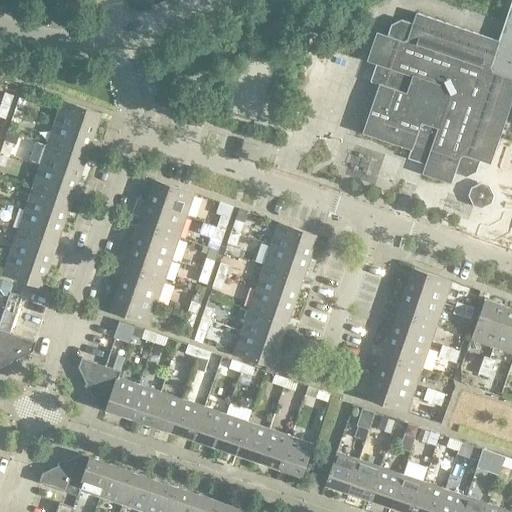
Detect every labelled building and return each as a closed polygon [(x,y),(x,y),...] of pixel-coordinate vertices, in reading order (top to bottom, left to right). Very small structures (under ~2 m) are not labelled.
[(511,0),(506,21),(499,41),(415,13),(411,27),(399,23),(394,25),(390,37),(376,32),(366,61),(375,64),(369,81),(378,84),(362,133),(411,150),(408,158),(424,164),(421,174),(450,183),(455,170),(466,174),(472,171),(476,159),(489,164),(511,98),(511,0)] [(4,93),(0,104),(9,107),(13,95),(4,93)] [(27,100),(18,97),(14,109),(23,112),(27,100)] [(101,113),(61,100),(54,122),(93,136),(101,113)] [(9,107),(0,104),(0,116),(5,119),(9,107)] [(23,112),(14,109),(11,121),(19,123),(23,112)] [(93,136),(54,122),(46,144),(86,157),(93,136)] [(12,144),(4,141),(0,151),(0,152),(8,155),(12,144)] [(86,157),(46,144),(39,166),(78,179),(86,157)] [(8,155),(0,152),(0,165),(4,167),(8,155)] [(78,179),(39,166),(32,187),(71,201),(78,179)] [(193,193),(154,180),(146,202),(185,216),(193,193)] [(474,188),(471,197),(469,198),(472,206),(480,208),(491,204),(494,196),(490,188),(487,189),(479,186),(474,188)] [(71,201),(32,187),(24,209),(64,222),(71,201)] [(185,216),(146,202),(139,224),(178,237),(185,216)] [(219,202),(215,213),(220,215),(229,218),(233,206),(219,202)] [(64,222),(24,209),(17,230),(56,244),(64,222)] [(216,226),(225,229),(229,218),(220,215),(216,226)] [(243,222),(235,220),(231,231),(239,234),(243,222)] [(317,235),(278,222),(270,245),(309,258),(317,235)] [(178,237),(139,224),(132,246),(171,259),(178,237)] [(212,238),(221,241),(225,229),(216,226),(212,238)] [(56,244),(17,230),(10,252),(49,265),(56,244)] [(239,234),(231,231),(227,243),(235,246),(239,234)] [(309,258),(270,245),(263,266),(302,280),(309,258)] [(171,259),(132,246),(124,267),(163,281),(171,259)] [(49,265),(10,252),(2,275),(41,288),(49,265)] [(205,258),(202,269),(210,272),(214,261),(205,258)] [(228,266),(220,263),(216,274),(224,277),(228,266)] [(302,280),(263,266),(255,288),(294,301),(302,280)] [(163,281),(124,267),(117,289),(156,302),(163,281)] [(451,281),(411,268),(404,290),(443,304),(451,281)] [(210,272),(202,269),(197,281),(206,284),(210,272)] [(224,277),(216,274),(212,286),(221,289),(224,277)] [(7,282),(2,295),(8,297),(12,284),(7,282)] [(294,301),(255,288),(248,309),(287,323),(294,301)] [(156,302),(117,289),(109,311),(148,325),(156,302)] [(443,304),(404,290),(396,312),(435,325),(443,304)] [(506,308),(483,300),(470,339),(493,347),(506,308)] [(191,301),(187,313),(195,316),(199,304),(191,301)] [(452,313),(461,316),(465,305),(456,302),(452,313)] [(473,308),(465,305),(461,316),(469,319),(473,308)] [(214,309),(205,306),(201,317),(210,320),(214,309)] [(511,309),(506,308),(493,347),(511,353),(511,309)] [(287,323),(248,309),(240,331),(280,344),(287,323)] [(435,325),(396,312),(389,333),(428,347),(435,325)] [(195,316),(187,313),(183,324),(191,327),(195,316)] [(210,320),(201,317),(197,329),(206,332),(210,320)] [(118,321),(113,337),(128,343),(134,326),(118,321)] [(0,329),(0,367),(32,351),(35,342),(0,329)] [(156,333),(144,330),(141,338),(153,342),(156,333)] [(280,344),(240,331),(233,354),(272,367),(280,344)] [(167,337),(156,333),(153,342),(164,346),(167,337)] [(428,347),(389,333),(382,355),(421,368),(428,347)] [(199,348),(187,344),(184,353),(196,357),(199,348)] [(437,356),(446,359),(450,348),(441,345),(437,356)] [(210,352),(199,348),(196,357),(207,361),(210,352)] [(459,351),(450,348),(446,359),(455,362),(459,351)] [(421,368),(382,355),(374,377),(413,390),(421,368)] [(483,355),(480,364),(492,368),(495,360),(483,355)] [(120,371),(81,358),(77,367),(97,406),(105,409),(116,377),(117,377),(120,371)] [(243,363),(231,359),(228,368),(240,372),(243,363)] [(254,367),(243,363),(240,372),(251,376),(254,367)] [(492,368),(480,364),(477,373),(489,377),(492,368)] [(286,378),(274,374),(271,383),(283,387),(286,378)] [(138,384),(117,377),(116,377),(105,409),(127,417),(138,384)] [(413,390),(374,377),(367,399),(406,413),(413,390)] [(297,382),(286,378),(283,387),(294,391),(297,382)] [(160,392),(138,384),(127,417),(149,424),(160,392)] [(423,400),(431,403),(435,391),(426,388),(423,400)] [(330,393),(318,389),(315,398),(327,402),(330,393)] [(444,394),(435,391),(431,403),(440,406),(444,394)] [(181,399),(160,392),(149,424),(170,431),(181,399)] [(203,407),(181,399),(170,431),(192,439),(203,407)] [(225,414),(203,407),(192,439),(214,446),(225,414)] [(361,408),(355,425),(368,430),(374,412),(361,408)] [(247,421),(225,414),(214,446),(235,454),(247,421)] [(393,420),(380,415),(376,427),(389,431),(393,420)] [(268,429),(247,421),(235,454),(257,461),(268,429)] [(416,428),(405,424),(403,432),(404,436),(412,438),(416,428)] [(415,439),(424,442),(428,431),(419,428),(415,439)] [(290,436),(268,429),(257,461),(279,468),(290,436)] [(312,444),(290,436),(279,468),(301,476),(312,444)] [(460,442),(449,438),(446,446),(457,450),(460,442)] [(472,446),(460,442),(457,450),(469,454),(472,446)] [(358,459),(335,452),(324,484),(347,492),(358,459)] [(504,457),(492,453),(489,461),(501,465),(504,457)] [(88,456),(81,454),(41,473),(38,482),(77,496),(79,489),(77,489),(88,456)] [(111,464),(88,456),(77,489),(79,489),(100,497),(111,464)] [(511,459),(504,457),(501,465),(511,469),(511,459)] [(380,467),(358,459),(347,492),(368,499),(380,467)] [(132,471),(111,464),(100,497),(121,504),(132,471)] [(401,474),(380,467),(368,499),(390,507),(401,474)] [(154,479),(132,471),(121,504),(143,511),(154,479)] [(412,511),(423,481),(401,474),(390,507),(405,511),(412,511)] [(167,511),(176,486),(154,479),(143,511),(145,511),(167,511)] [(436,511),(444,489),(423,481),(412,511),(436,511)] [(191,511),(198,494),(176,486),(167,511),(191,511)] [(460,511),(466,496),(444,489),(436,511),(460,511)] [(215,511),(219,501),(198,494),(191,511),(215,511)] [(484,511),(487,504),(466,496),(460,511),(484,511)] [(239,511),(241,508),(219,501),(215,511),(239,511)] [(70,511),(72,507),(58,502),(55,511),(70,511)]
